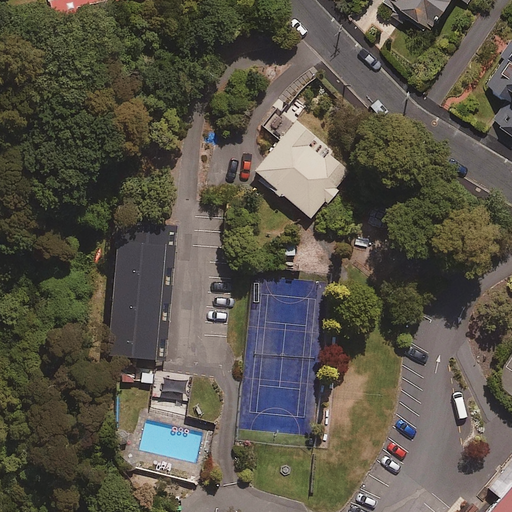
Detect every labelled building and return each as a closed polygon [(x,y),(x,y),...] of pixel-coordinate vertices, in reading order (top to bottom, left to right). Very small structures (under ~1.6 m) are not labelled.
[(105,3),(104,0),(60,0),(48,3),(52,20),(75,15),(74,9),(105,3)] [(388,0),(388,1),(431,32),(454,0),(388,0)] [(511,56),(511,58),(508,56),(487,83),(509,101),(495,119),(511,132),(511,56)] [(311,221),(325,203),(328,205),(337,193),(334,191),(348,173),(327,156),(323,160),(307,148),(314,138),(295,123),(253,175),(311,221)] [(165,231),(116,227),(105,359),(154,363),(165,231)] [(240,268),(228,267),(227,297),(239,297),(240,268)] [(511,511),(511,478),(483,511),(511,511)]
